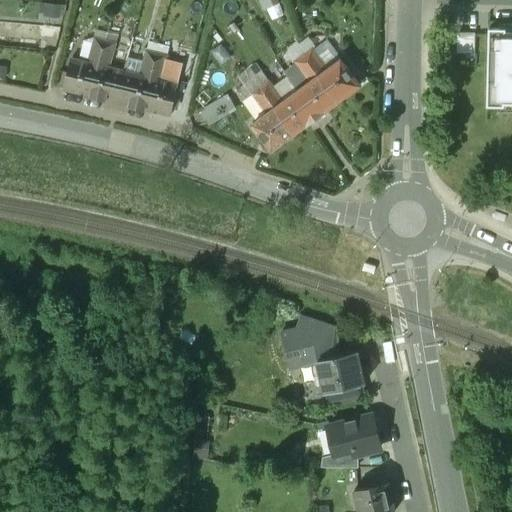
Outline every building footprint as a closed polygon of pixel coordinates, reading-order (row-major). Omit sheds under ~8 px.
[(54,27),(42,26),(41,36),(52,37),(54,27)] [(506,27),(488,27),(487,106),(504,106),(504,103),(511,102),(511,30),(506,31),(506,27)] [(118,33),(108,30),(106,40),(115,42),(118,33)] [(123,34),(117,56),(127,58),(128,58),(133,37),(123,34)] [(88,61),(71,57),(64,88),(90,95),(90,96),(91,96),(99,64),(105,40),(95,37),(88,61)] [(106,40),(105,40),(99,64),(91,96),(106,100),(106,99),(117,101),(125,70),(124,70),(109,66),(115,42),(106,40)] [(159,44),(149,41),(147,50),(157,52),(159,44)] [(169,46),(159,44),(157,52),(167,55),(169,46)] [(341,58),(327,69),(312,49),(303,55),(338,101),(360,84),(341,58)] [(144,62),(128,58),(127,58),(124,70),(125,70),(117,101),(129,104),(129,105),(143,109),(157,52),(147,50),(146,50),(144,62)] [(157,52),(143,109),(145,109),(145,108),(171,114),(178,83),(161,79),(167,56),(167,55),(157,52)] [(338,101),(303,55),(295,61),(310,81),(298,90),(297,91),(317,117),(326,110),(338,101)] [(269,80),(256,63),(247,69),(260,87),(269,80)] [(247,69),(238,76),(244,85),(239,89),(246,98),(252,93),(260,87),(247,69)] [(288,75),(273,86),(269,80),(260,87),(294,133),(306,124),(307,125),(317,117),(297,91),(298,90),(288,75)] [(267,112),(252,123),(271,149),(294,133),(260,87),(252,93),(267,112)] [(506,215),(495,211),(493,217),(504,221),(506,215)] [(337,327),(302,316),(298,328),(333,339),(337,327)] [(355,352),(337,355),(333,339),(298,328),(283,331),(290,367),(300,365),(319,361),(321,373),(327,403),(363,396),(360,384),(365,383),(360,354),(358,352),(355,352)] [(319,361),(300,365),(302,377),(321,373),(319,361)] [(321,373),(302,377),(308,407),(327,403),(321,373)] [(373,418),(329,429),(336,457),(355,452),(356,457),(358,457),(381,451),(373,418)] [(336,457),(329,429),(315,432),(322,460),(336,457)] [(336,457),(322,460),(320,469),(327,470),(358,470),(358,457),(356,457),(355,452),(336,457)] [(395,511),(388,483),(355,492),(360,511),(395,511)]
